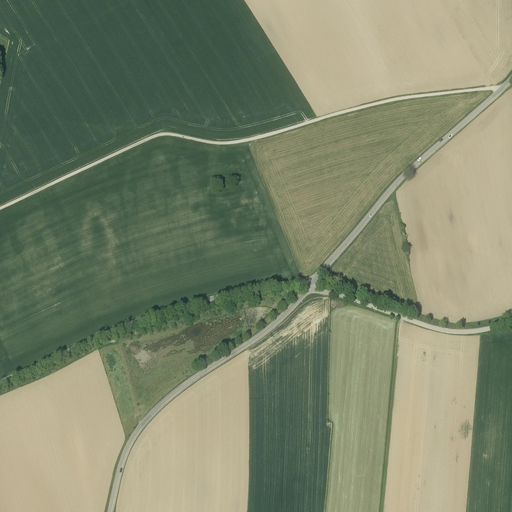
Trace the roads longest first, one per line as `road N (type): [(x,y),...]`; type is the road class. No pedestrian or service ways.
road 1 (track): [(503,88),(391,100),(231,143),(162,134),(0,208)]
road 2 (unclassified): [(0,382),(140,319),(264,286),(311,284)]
road 3 (tertiary): [(110,511),(124,453),(148,417),(265,331),(307,288)]
road 4 (tertiary): [(311,284),(391,188),(511,78)]
road 5 (unclassified): [(511,322),(453,331),(307,288)]
